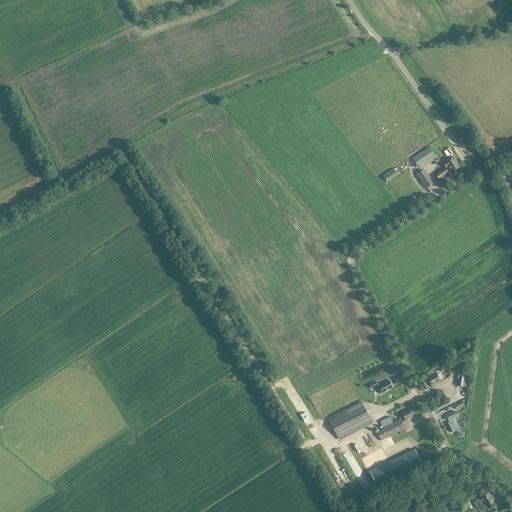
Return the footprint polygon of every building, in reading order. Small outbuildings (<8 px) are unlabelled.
[(472,151),(476,148),(474,144),(473,142),(472,142),(472,141),(468,144),(472,151)] [(420,168),(436,157),(429,147),(413,158),(420,168)] [(447,162),(443,164),(446,168),(448,166),(456,161),(454,157),(449,160),(448,159),(445,160),(447,162)] [(460,167),(456,161),(448,166),(452,172),(460,167)] [(383,175),(387,181),(398,174),(394,168),(383,175)] [(436,174),(439,179),(437,181),(440,184),(442,182),(441,180),(443,179),(441,177),(448,172),(445,168),(436,174)] [(426,173),(423,170),(416,175),(418,178),(426,173)] [(431,181),(423,186),(426,189),(433,184),(431,181)] [(448,368),(447,365),(445,362),(438,366),(441,371),(448,368)] [(432,387),(436,385),(435,384),(444,379),(442,376),(441,375),(440,373),(437,375),(437,374),(428,379),(432,387)] [(467,374),(459,373),(457,387),(460,388),(460,386),(464,387),(467,374)] [(350,380),(304,404),(315,425),(328,419),(339,439),(372,422),(350,380)] [(382,393),(393,387),(390,380),(379,386),(382,393)] [(464,405),(462,401),(454,405),(456,409),(464,405)] [(299,413),(301,412),(299,410),(304,407),(302,403),(295,406),(299,413)] [(408,435),(402,422),(414,416),(410,409),(399,415),(401,420),(400,419),(394,423),(384,428),(376,431),(381,441),(382,441),(384,446),(388,444),(408,435)] [(457,429),(455,425),(452,418),(457,416),(454,411),(446,415),(450,422),(446,424),(451,432),(457,429)] [(390,416),(380,421),(384,428),(394,423),(390,416)] [(377,485),(386,481),(379,467),(370,472),(377,485)] [(489,493),(488,493),(481,498),(478,500),(480,503),(481,502),(483,506),(482,506),(484,510),(487,508),(495,503),(489,493)]
